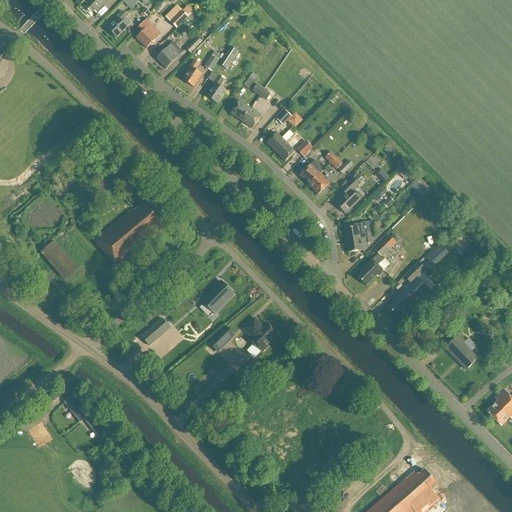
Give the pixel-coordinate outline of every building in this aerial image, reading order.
[(87,0),(85,3),(88,6),(85,8),(92,14),(94,12),(96,14),(111,0),(110,0),(87,0)] [(124,0),(133,9),(141,1),(140,0),(124,0)] [(188,7),(183,12),(187,17),(192,12),(188,7)] [(126,18),(127,17),(123,12),(117,18),(118,19),(108,30),(117,39),(128,28),(132,24),(126,18)] [(182,13),(171,24),(176,29),(177,29),(188,18),(187,17),(183,12),(182,13)] [(147,50),(161,36),(151,25),(146,21),(138,29),(142,34),(137,39),(147,50)] [(191,54),(202,42),(197,38),(186,49),(191,54)] [(173,43),(171,46),(157,60),(167,70),(181,56),(183,54),(173,43)] [(230,47),(218,65),(227,71),(239,53),(230,47)] [(212,72),(219,61),(212,56),(204,67),(212,72)] [(200,65),(195,61),(190,68),(192,69),(183,81),(194,89),(202,76),(196,71),(200,65)] [(253,74),(244,86),(248,89),(258,77),(253,74)] [(217,105),(226,92),(220,88),(225,80),(219,77),(214,84),(215,85),(207,98),(217,105)] [(253,92),(260,96),(265,90),(258,85),(253,92)] [(294,96),(286,89),(274,103),(282,110),(294,96)] [(265,90),(260,96),(267,101),(271,94),(265,90)] [(231,115),(242,122),(251,110),(240,102),(231,115)] [(251,110),(242,122),(253,130),(262,117),(251,110)] [(277,120),(283,126),(291,117),(286,112),(277,120)] [(276,153),(286,144),(286,143),(293,136),(288,130),(283,134),(285,136),(281,139),(277,135),(267,144),(276,153)] [(306,142),(296,151),(303,158),(312,149),(306,142)] [(286,144),(276,153),(285,163),(295,153),(286,144)] [(326,158),(332,164),(337,159),(331,152),(326,158)] [(337,159),(332,164),(337,170),(343,164),(337,159)] [(310,166),(300,177),(309,186),(320,176),(325,171),(315,161),(310,166)] [(343,175),(353,165),(348,161),(339,171),(343,175)] [(378,175),(386,182),(391,176),(383,169),(378,175)] [(320,176),(309,186),(318,196),(329,185),(320,176)] [(410,187),(423,199),(432,190),(419,178),(410,187)] [(360,185),(354,179),(341,191),(345,196),(336,205),(346,215),(360,201),(352,193),(360,185)] [(162,225),(172,216),(156,197),(145,206),(143,204),(134,212),(133,210),(94,243),(118,270),(166,230),(162,225)] [(383,205),(388,210),(394,203),(390,199),(383,205)] [(345,230),(347,242),(372,238),(372,232),(364,233),(362,224),(354,226),(354,229),(345,230)] [(455,231),(451,234),(457,241),(461,238),(455,231)] [(378,278),(384,272),(378,266),(384,260),(382,258),(396,244),(389,237),(375,251),(379,255),(373,261),(372,260),(360,272),(361,273),(357,278),(366,287),(377,277),(378,278)] [(372,238),(347,242),(348,254),(362,252),(366,251),(368,249),(367,245),(373,244),(372,238)] [(65,281),(79,269),(55,241),(41,253),(65,281)] [(440,245),(432,252),(441,261),(448,254),(440,245)] [(410,284),(404,289),(393,300),(396,303),(387,311),(394,318),(397,316),(399,318),(416,300),(419,304),(431,292),(418,278),(426,270),(418,263),(404,278),(410,284)] [(222,283),(202,303),(214,315),(234,295),(222,283)] [(469,317),(464,308),(457,312),(461,321),(469,317)] [(163,320),(155,326),(162,335),(170,329),(163,320)] [(263,328),(255,320),(244,330),(252,339),(250,341),(262,353),(278,337),(266,325),(263,328)] [(235,336),(226,328),(209,345),(217,353),(235,336)] [(150,330),(141,337),(149,346),(157,339),(150,330)] [(465,343),(454,331),(446,339),(451,344),(445,350),(466,371),(478,360),(463,345),(465,343)] [(511,399),(504,391),(495,400),(498,402),(487,413),(501,427),(510,419),(511,420),(511,399)] [(53,396),(50,399),(53,403),(61,397),(57,392),(53,396)] [(75,396),(65,403),(80,423),(84,420),(94,432),(99,438),(107,431),(110,429),(105,423),(91,406),(86,410),(75,396)] [(39,443),(48,437),(40,424),(28,432),(31,437),(34,435),(39,443)] [(406,481),(406,480),(405,480),(368,511),(425,511),(440,500),(432,491),(438,486),(425,471),(419,476),(416,472),(406,480),(406,481)]
